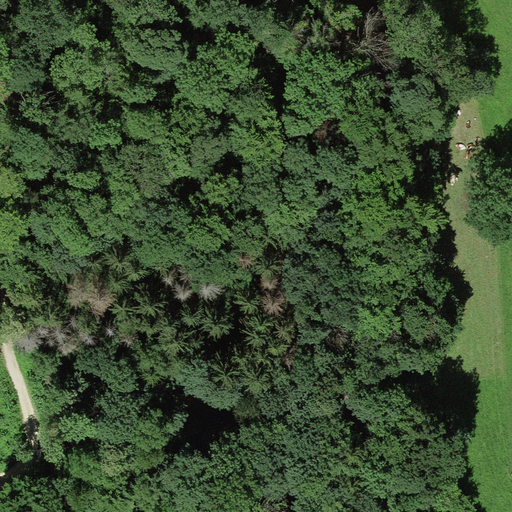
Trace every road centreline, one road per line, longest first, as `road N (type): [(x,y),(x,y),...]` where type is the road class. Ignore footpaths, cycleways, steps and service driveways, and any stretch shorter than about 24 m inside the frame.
road 1 (track): [(357,511),(286,124),(266,48),(228,0)]
road 2 (track): [(0,478),(30,459),(32,428),(0,322)]
